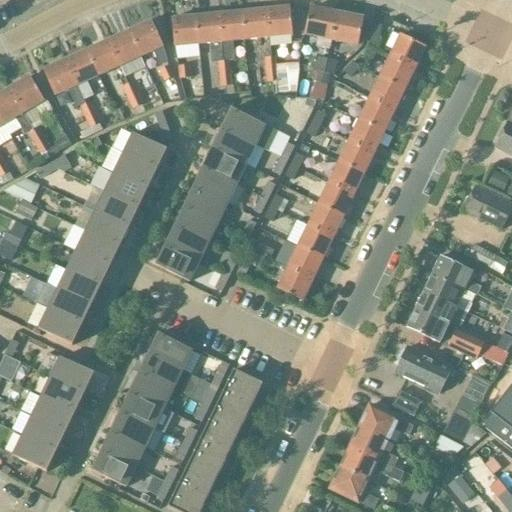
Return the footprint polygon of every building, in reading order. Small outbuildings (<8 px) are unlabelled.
[(289,10),(265,12),(267,40),(291,38),(289,10)] [(304,36),(330,42),(336,16),(309,10),(304,36)] [(265,12),(241,14),(244,42),(267,40),(265,12)] [(221,44),(223,62),(229,61),(234,61),(233,43),(244,42),(241,14),(218,16),(221,44)] [(218,16),(195,19),(198,47),(221,44),(218,16)] [(357,47),(362,21),(336,16),(330,42),(357,47)] [(171,21),(174,49),(198,47),(195,19),(171,21)] [(151,23),(129,33),(140,59),(152,54),(159,67),(167,62),(162,49),(151,23)] [(369,37),(380,40),(383,26),(373,24),(369,37)] [(129,33),(107,43),(119,69),(140,59),(129,33)] [(426,50),(400,37),(389,59),(415,71),(426,50)] [(107,43),(86,52),(98,78),(119,69),(107,43)] [(368,47),(362,59),(370,63),(376,51),(368,47)] [(86,52),(65,62),(76,88),(83,101),(93,97),(87,83),(98,78),(86,52)] [(277,70),(276,57),(264,59),(265,71),(277,70)] [(314,72),(318,73),(324,74),(327,60),(317,58),(314,72)] [(389,59),(379,80),(405,92),(415,71),(389,59)] [(335,76),(338,62),(327,60),(324,74),(330,75),(335,76)] [(218,63),(219,75),(231,74),(229,61),(223,62),(218,63)] [(65,62),(43,72),(55,98),(69,91),(72,90),(76,88),(65,62)] [(343,71),(350,79),(360,70),(358,67),(353,63),(343,71)] [(175,78),(169,66),(159,70),(164,83),(175,78)] [(191,79),(190,66),(178,67),(179,80),(191,79)] [(277,72),(277,70),(265,71),(267,83),(277,82),(278,94),(296,93),(299,70),(277,72)] [(318,73),(316,84),(328,86),(330,75),(324,74),(318,73)] [(232,87),(231,74),(219,75),(220,88),(232,87)] [(29,78),(8,90),(23,115),(44,103),(29,78)] [(405,92),(379,80),(369,101),(394,114),(405,92)] [(128,98),(138,94),(133,83),(123,87),(128,98)] [(8,90),(0,95),(0,122),(2,127),(23,115),(8,90)] [(143,105),(138,94),(128,98),(133,110),(143,105)] [(394,114),(369,101),(359,122),(384,135),(394,114)] [(80,107),(85,118),(95,113),(90,102),(80,107)] [(264,128),(230,111),(221,131),(255,147),(264,128)] [(318,112),(313,121),(322,126),(327,116),(318,112)] [(85,118),(90,129),(90,130),(100,125),(95,113),(85,118)] [(171,142),(161,114),(154,116),(159,132),(157,132),(162,145),(171,142)] [(308,131),(307,132),(316,136),(317,135),(322,126),(313,121),(308,131)] [(384,135),(359,122),(348,143),(374,156),(384,135)] [(511,126),(507,124),(494,150),(511,158),(511,126)] [(83,140),(102,131),(100,125),(90,130),(90,129),(80,133),(83,140)] [(32,131),(28,133),(34,144),(44,138),(38,128),(32,131)] [(221,131),(211,151),(245,167),(255,147),(221,131)] [(55,146),(50,148),(45,151),(50,159),(72,146),(66,136),(53,143),(55,146)] [(132,136),(123,156),(157,172),(166,152),(132,136)] [(44,138),(34,144),(40,154),(45,151),(50,148),(44,138)] [(101,147),(97,140),(82,148),(86,155),(101,147)] [(374,156),(348,143),(338,164),(364,177),(374,156)] [(294,148),(287,145),(279,160),(286,163),(294,148)] [(236,187),(245,167),(211,151),(202,170),(236,187)] [(305,159),(296,154),(290,166),(299,170),(305,159)] [(123,156),(113,175),(147,192),(157,172),(123,156)] [(64,158),(50,166),(54,173),(68,165),(64,158)] [(272,174),(279,178),(286,163),(279,160),(272,174)] [(14,180),(3,162),(0,164),(0,178),(4,176),(9,183),(14,180)] [(338,164),(328,185),(353,198),(364,177),(338,164)] [(36,174),(40,181),(54,173),(50,166),(36,174)] [(284,177),(294,182),(299,170),(290,166),(284,177)] [(192,190),(226,206),(236,187),(202,170),(192,190)] [(104,193),(104,195),(138,211),(147,192),(113,175),(104,193)] [(25,180),(3,193),(10,196),(9,197),(21,203),(22,203),(30,207),(39,187),(25,180)] [(267,184),(260,198),(267,202),(274,187),(267,184)] [(353,198),(328,185),(317,206),(343,219),(353,198)] [(462,213),(501,232),(508,218),(511,219),(511,207),(474,189),(462,213)] [(183,209),(217,226),(226,206),(192,190),(183,209)] [(104,195),(94,214),(128,230),(138,211),(104,195)] [(275,196),(269,208),(278,212),(284,200),(275,196)] [(253,213),(260,216),(267,202),(260,198),(253,213)] [(22,203),(16,214),(31,222),(33,217),(37,209),(30,207),(22,203)] [(343,219),(317,206),(307,227),(333,240),(343,219)] [(263,219),(272,224),(278,212),(269,208),(263,219)] [(174,228),(208,245),(217,226),(183,209),(174,228)] [(85,233),(85,234),(119,250),(128,230),(94,214),(85,233)] [(248,222),(241,237),(248,240),(255,226),(248,222)] [(297,248),(322,261),(333,240),(307,227),(297,248)] [(164,248),(198,264),(208,245),(174,228),(164,248)] [(85,234),(75,253),(109,269),(119,250),(85,234)] [(21,242),(6,235),(2,242),(17,249),(21,242)] [(233,252),(240,255),(248,240),(241,237),(233,252)] [(0,246),(0,253),(12,259),(17,249),(2,242),(0,246)] [(255,242),(251,252),(269,261),(274,252),(255,242)] [(468,258),(502,276),(508,264),(475,245),(468,258)] [(154,268),(188,284),(198,264),(164,248),(154,268)] [(297,248),(287,269),(312,282),(322,261),(297,248)] [(56,267),(100,289),(109,269),(75,253),(66,271),(56,267)] [(441,260),(432,277),(464,293),(465,292),(475,297),(476,297),(480,288),(469,283),(473,275),(441,260)] [(236,264),(229,261),(221,276),(228,279),(236,264)] [(242,262),(237,273),(245,277),(250,266),(242,262)] [(56,267),(46,287),(91,308),(100,289),(56,267)] [(276,291),(301,303),(312,282),(287,269),(276,291)] [(214,290),(221,294),(228,279),(221,276),(214,290)] [(432,277),(424,294),(467,315),(471,304),(475,297),(465,292),(464,293),(432,277)] [(46,287),(37,305),(48,310),(47,311),(81,328),(91,308),(46,287)] [(424,294),(415,312),(448,327),(448,326),(455,329),(460,331),(460,329),(467,315),(424,294)] [(47,311),(38,331),(72,348),(81,328),(47,311)] [(415,312),(408,328),(440,344),(448,327),(415,312)] [(511,335),(511,314),(510,314),(502,331),(511,335)] [(455,331),(447,348),(476,361),(479,356),(484,343),(486,340),(460,329),(460,331),(455,329),(455,331)] [(157,335),(148,355),(182,372),(191,352),(157,335)] [(497,349),(507,354),(511,343),(511,339),(503,335),(497,349)] [(11,360),(18,345),(11,342),(4,357),(11,360)] [(400,363),(394,374),(438,396),(451,371),(406,349),(406,351),(402,351),(397,360),(400,363)] [(148,355),(138,375),(172,391),(182,372),(148,355)] [(94,375),(59,359),(50,379),(84,395),(94,375)] [(9,365),(2,362),(0,365),(0,378),(2,380),(9,365)] [(218,371),(211,386),(218,389),(225,374),(227,369),(229,366),(222,363),(218,371)] [(233,372),(211,418),(239,431),(262,386),(233,372)] [(138,375),(129,394),(163,411),(172,391),(138,375)] [(467,386),(462,395),(481,405),(491,384),(477,378),(472,375),(467,386)] [(84,395),(50,379),(40,398),(74,415),(84,395)] [(402,390),(423,399),(426,390),(405,381),(402,390)] [(511,385),(481,425),(511,449),(511,385)] [(208,390),(201,405),(208,409),(215,394),(208,390)] [(400,391),(392,407),(413,418),(421,403),(400,391)] [(129,394),(119,414),(153,430),(162,435),(172,415),(163,411),(129,394)] [(40,398),(31,418),(65,434),(74,415),(40,398)] [(194,420),(201,423),(208,409),(201,405),(194,420)] [(359,428),(388,442),(395,426),(399,428),(396,432),(408,437),(412,428),(368,407),(359,428)] [(119,414),(110,433),(144,450),(153,430),(119,414)] [(454,439),(463,443),(472,424),(453,414),(443,433),(454,439)] [(65,434),(31,418),(22,437),(56,454),(65,434)] [(239,431),(211,418),(189,463),(217,477),(239,431)] [(485,435),(472,424),(463,443),(472,448),(485,435)] [(385,455),(383,460),(380,458),(388,442),(359,428),(349,448),(392,469),(393,469),(396,461),(385,455)] [(197,433),(190,429),(182,444),(189,447),(197,433)] [(110,433),(101,453),(135,469),(144,450),(110,433)] [(12,457),(46,474),(56,454),(22,437),(12,457)] [(441,437),(434,449),(446,455),(450,446),(452,443),(441,437)] [(452,458),(463,449),(452,443),(450,446),(446,455),(452,458)] [(175,459),(182,462),(189,447),(182,444),(175,459)] [(392,469),(349,448),(340,467),(369,481),(375,468),(379,470),(377,474),(388,479),(398,483),(403,473),(393,469),(392,469)] [(101,453),(91,473),(125,489),(135,469),(101,453)] [(166,509),(173,511),(200,511),(217,477),(189,463),(166,509)] [(340,467),(329,490),(373,511),(377,502),(366,497),(364,501),(360,499),(369,481),(340,467)] [(171,468),(164,483),(171,486),(178,472),(171,468)] [(156,498),(164,483),(154,478),(147,493),(156,498)] [(463,504),(473,496),(459,478),(449,486),(463,504)] [(497,498),(505,492),(498,482),(490,488),(497,498)] [(156,498),(163,501),(171,486),(164,483),(156,498)] [(497,498),(506,509),(511,504),(511,499),(506,492),(505,492),(497,498)]
